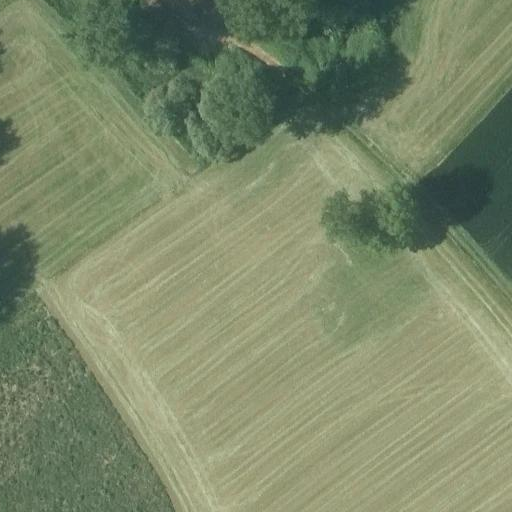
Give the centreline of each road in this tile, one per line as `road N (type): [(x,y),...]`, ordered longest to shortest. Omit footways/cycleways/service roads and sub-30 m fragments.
road 1 (track): [(242,0),(258,75),(511,318)]
road 2 (track): [(133,104),(258,75)]
